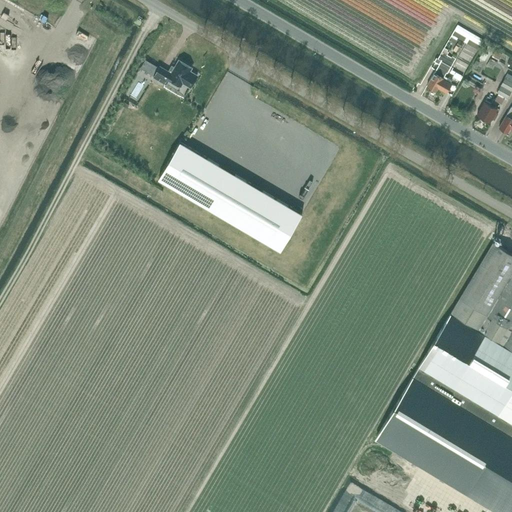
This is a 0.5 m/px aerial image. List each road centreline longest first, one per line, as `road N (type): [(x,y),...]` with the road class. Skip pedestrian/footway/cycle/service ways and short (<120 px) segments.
road 1 (unclassified): [(511,213),(148,0)]
road 2 (track): [(0,299),(158,5)]
road 3 (unclassified): [(511,156),(240,0)]
